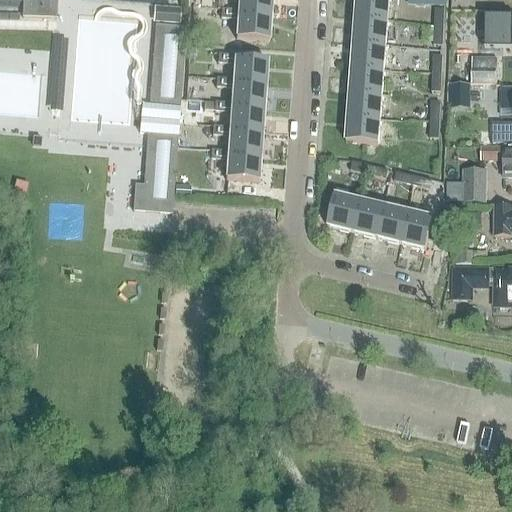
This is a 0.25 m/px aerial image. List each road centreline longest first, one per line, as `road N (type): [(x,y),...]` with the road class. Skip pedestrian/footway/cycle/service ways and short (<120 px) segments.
road 1 (residential): [(511,373),(285,322),(289,261)]
road 2 (residential): [(289,261),(307,0)]
road 3 (residential): [(426,293),(289,261)]
